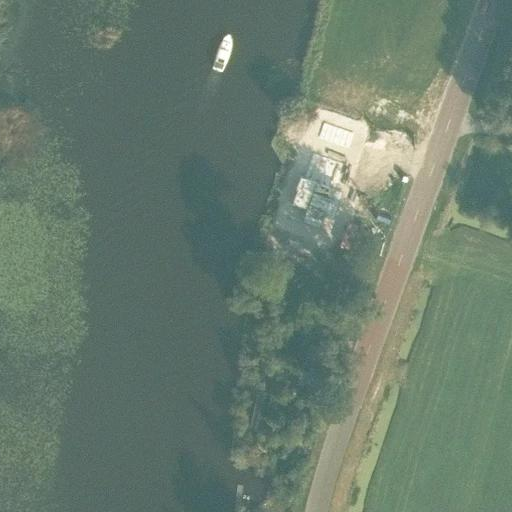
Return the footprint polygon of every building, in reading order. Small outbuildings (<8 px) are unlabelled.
[(355,135),(325,123),(319,138),(349,150),(355,135)] [(343,165),(314,153),(304,178),(300,176),(289,204),(304,210),(300,222),(318,229),(323,217),(333,221),(342,198),(332,194),(343,165)] [(311,347),(302,369),(315,375),(324,353),(311,347)] [(313,390),(317,378),(302,372),(297,383),(313,390)] [(277,404),(255,399),(248,428),(270,433),(277,404)]
